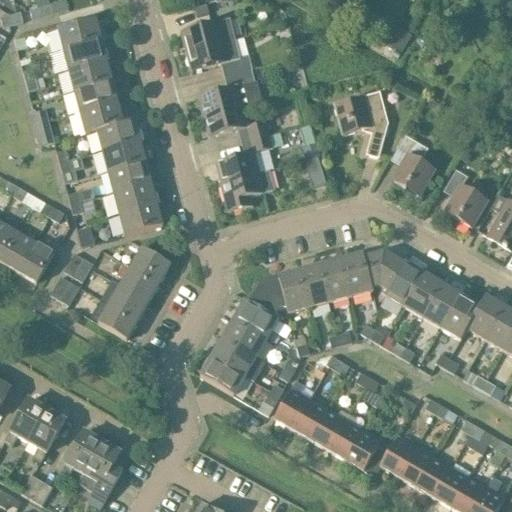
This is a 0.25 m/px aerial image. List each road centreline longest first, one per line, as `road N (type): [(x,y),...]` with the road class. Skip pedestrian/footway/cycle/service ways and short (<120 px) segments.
road 1 (residential): [(511,289),(371,207),(206,253)]
road 2 (residential): [(206,253),(215,296),(168,371),(186,429),(142,511)]
road 3 (residential): [(135,0),(206,253)]
